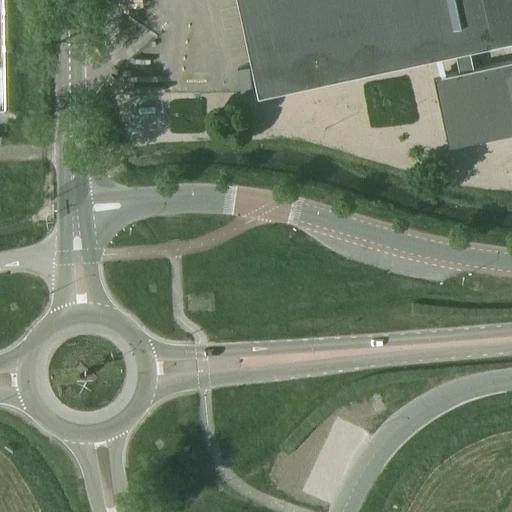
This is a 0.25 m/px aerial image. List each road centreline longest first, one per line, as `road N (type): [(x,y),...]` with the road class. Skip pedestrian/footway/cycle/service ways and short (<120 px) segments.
road 1 (tertiary): [(74,211),(236,202),(511,264)]
road 2 (tertiary): [(345,511),(396,430),(429,406),(511,380)]
road 3 (tertiary): [(74,211),(69,0)]
road 4 (primary): [(511,342),(316,358)]
road 5 (primary): [(147,389),(316,358)]
road 6 (primary): [(316,358),(237,349),(145,355)]
